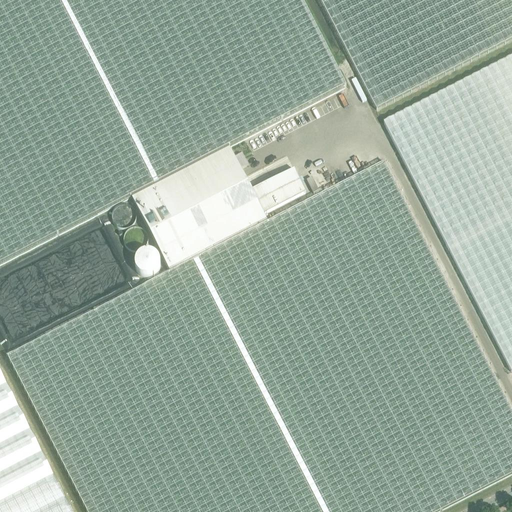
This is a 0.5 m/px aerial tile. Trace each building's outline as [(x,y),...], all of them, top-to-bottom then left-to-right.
[(0,0),(0,266),(132,199),(170,273),(7,357),(86,511),(440,511),(511,475),(511,413),(384,163),(267,223),(263,216),(306,194),(294,171),(251,193),(229,149),(346,89),(299,0),(0,0)] [(511,0),(318,0),(376,111),(511,41),(511,0)] [(511,58),(383,124),(511,373),(511,372),(511,58)] [(312,178),(307,181),(314,195),(319,192),(312,178)] [(159,259),(157,257),(156,256),(154,255),(152,254),(150,254),(147,254),(145,254),(143,255),(141,256),(140,257),(138,258),(137,260),(136,262),(136,264),(135,266),(136,269),(136,271),(137,273),(138,274),(140,276),(141,277),(143,278),(146,279),(148,279),(150,279),(152,279),(154,278),(156,277),(157,275),(159,273),(160,271),(161,269),(161,267),(161,265),(160,263),(160,261),(159,259)] [(71,511),(0,373),(0,511),(71,511)]
